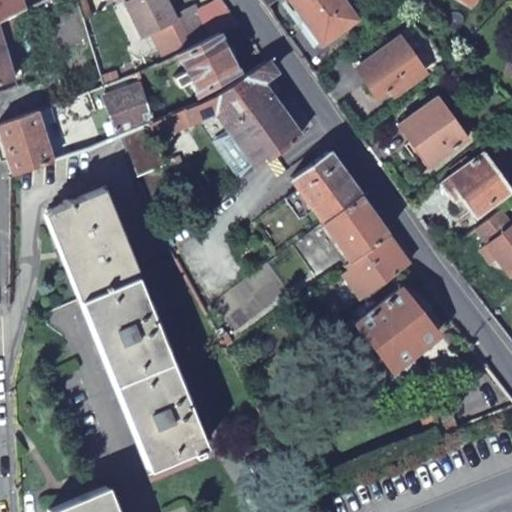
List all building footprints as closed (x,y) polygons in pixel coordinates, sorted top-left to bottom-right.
[(0,0),(0,19),(24,8),(25,8),(22,0),(0,0)] [(152,31),(165,59),(179,52),(211,38),(196,5),(179,12),(173,0),(169,2),(168,0),(128,0),(126,1),(143,36),(152,31)] [(338,0),(286,0),(319,41),(350,15),(338,0)] [(0,87),(16,82),(0,32),(0,28),(27,17),(24,8),(0,19),(0,87)] [(243,75),(220,33),(211,38),(179,52),(189,70),(182,74),(187,83),(194,80),(202,96),(243,75)] [(420,71),(391,33),(351,64),(380,103),(420,71)] [(257,171),(277,157),(302,138),(264,85),(279,74),(270,60),(212,101),(194,108),(160,120),(169,141),(220,122),(257,171)] [(0,124),(0,128),(14,172),(120,135),(151,123),(160,120),(155,108),(139,71),(106,84),(59,102),(53,105),(63,133),(50,138),(40,109),(0,124)] [(155,108),(160,120),(194,108),(189,95),(155,108)] [(467,137),(436,95),(397,126),(428,166),(467,137)] [(137,182),(168,170),(151,123),(120,135),(137,182)] [(288,173),(326,146),(314,130),(302,138),(277,157),(288,173)] [(511,190),(511,186),(483,149),(439,183),(469,222),(511,190)] [(363,199),(331,153),(293,180),(324,224),(363,199)] [(136,278),(143,276),(107,191),(49,216),(84,301),(136,278)] [(363,199),(324,224),(321,227),(348,264),(389,235),(363,199)] [(511,227),(510,225),(500,212),(477,231),(488,245),(486,247),(496,260),(509,277),(511,274),(511,227)] [(409,264),(389,235),(348,264),(350,268),(340,275),(357,300),(409,264)] [(496,260),(486,247),(480,251),(490,264),(496,260)] [(84,301),(79,303),(90,331),(138,447),(149,473),(207,449),(170,360),(136,278),(84,301)] [(436,335),(399,288),(356,322),(404,383),(413,384),(422,378),(423,368),(411,354),(436,335)] [(429,436),(452,426),(441,400),(418,409),(429,436)] [(118,511),(109,489),(53,511),(118,511)]
